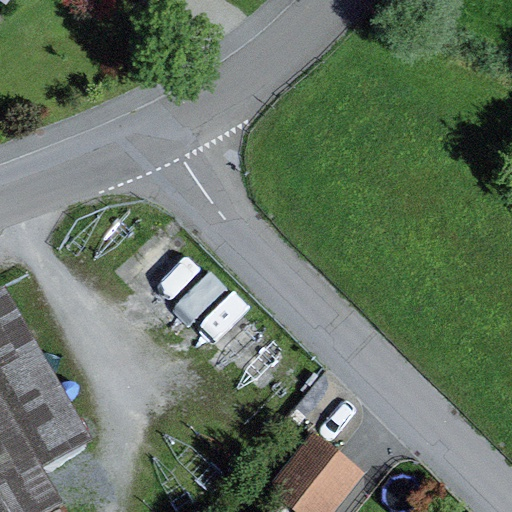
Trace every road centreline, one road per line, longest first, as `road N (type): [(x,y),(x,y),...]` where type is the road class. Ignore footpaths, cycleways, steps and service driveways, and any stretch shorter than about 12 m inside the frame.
road 1 (residential): [(511,506),(227,224),(166,134)]
road 2 (residential): [(335,0),(311,31),(219,105),(166,134)]
road 3 (residential): [(166,134),(0,202)]
